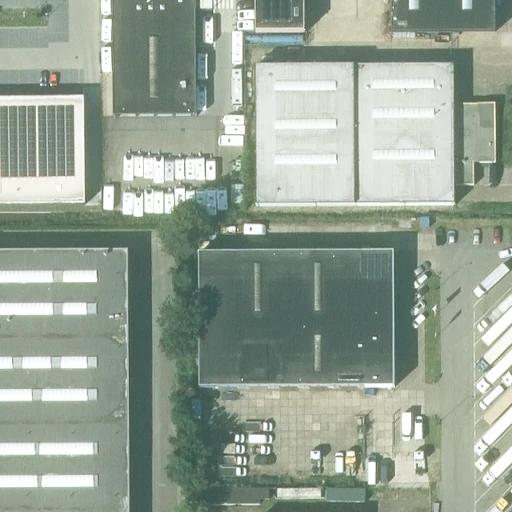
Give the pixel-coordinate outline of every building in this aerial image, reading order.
[(112,0),(113,117),(196,117),(195,42),(195,12),(200,12),(199,0),(112,0)] [(255,0),(256,33),(304,33),(304,0),(255,0)] [(391,0),(391,33),(495,32),(494,0),(391,0)] [(473,163),(494,163),(494,129),(479,130),(479,105),(454,105),(453,66),(255,67),(256,207),(454,205),(454,185),(473,185),(473,163)] [(0,207),(85,207),(84,99),(0,99),(0,207)] [(0,511),(129,511),(128,253),(0,253),(0,511)] [(393,253),(199,254),(200,389),(394,388),(393,253)]
